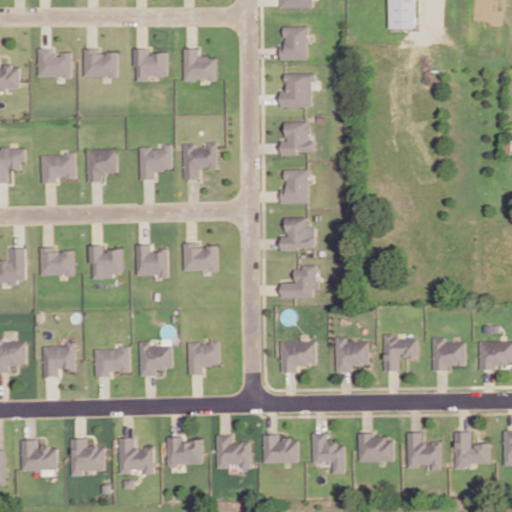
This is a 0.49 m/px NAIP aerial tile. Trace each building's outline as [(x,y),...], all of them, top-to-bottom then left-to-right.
[(390,0),(391,26),(415,26),(415,0),(390,0)] [(283,24),(283,35),(286,35),(286,45),(281,45),(281,57),(308,56),(307,32),(310,32),(310,24),(283,24)] [(86,47),(86,74),(111,73),(111,75),(118,75),(118,50),(108,50),(108,52),(100,52),(100,46),(86,47)] [(184,47),(185,78),(196,78),(196,76),(209,76),(209,79),(217,78),(217,77),(217,57),(207,57),(207,54),(198,54),(198,46),(184,47)] [(40,47),(40,74),(66,74),(66,75),(73,75),(73,50),(63,50),(63,55),(59,55),(59,51),(54,51),(54,47),(40,47)] [(135,47),(135,63),(139,63),(139,77),(148,78),(149,72),(167,72),(167,50),(152,50),(152,53),(149,53),(149,47),(135,47)] [(0,56),(0,85),(21,85),(21,80),(21,66),(14,66),(14,62),(6,62),(6,66),(2,66),(2,56),(0,56)] [(285,72),(285,80),(287,80),(287,89),(281,89),(282,105),(312,104),(312,79),(316,79),(316,71),(285,72)] [(286,120),(286,136),(288,136),(288,139),(282,139),(282,152),(298,152),(298,149),(315,149),(315,138),(308,138),(308,132),(311,132),(312,122),(307,122),(307,120),(286,120)] [(185,177),(200,177),(200,167),(204,167),(204,165),(210,164),(210,167),(219,167),(218,139),(208,140),(208,146),(197,146),(196,142),(185,142),(185,177)] [(142,145),(142,178),(156,177),(156,169),(165,169),(165,166),(172,166),(172,143),(166,143),(166,147),(153,147),(153,145),(142,145)] [(0,148),(0,181),(10,181),(10,165),(15,165),(15,168),(22,168),(21,159),(27,159),(27,146),(11,146),(11,145),(3,145),(3,148),(0,148)] [(90,147),(91,179),(104,179),(104,173),(110,173),(109,170),(120,170),(119,147),(90,147)] [(44,180),(58,180),(58,175),(68,175),(68,176),(78,176),(78,150),(68,150),(69,153),(44,153),(44,180)] [(285,167),(286,178),(288,178),(288,187),(282,187),(283,200),(309,200),(309,174),(310,173),(310,169),(308,167),(285,167)] [(286,215),(286,231),(289,231),(289,234),(283,234),(283,249),(301,249),(301,246),(315,246),(316,246),(316,224),(311,224),(311,220),(309,218),(309,215),(286,215)] [(138,243),(139,272),(162,272),(162,275),(170,275),(169,246),(160,246),(160,250),(151,250),(150,242),(138,243)] [(198,242),(186,242),(186,268),(212,267),(212,269),(220,269),(220,243),(208,244),(208,246),(198,246),(198,242)] [(90,243),(90,261),(94,261),(94,276),(114,276),(114,271),(119,271),(121,269),(124,269),(124,246),(116,246),(116,247),(108,247),(108,250),(104,250),(104,243),(90,243)] [(0,259),(7,259),(7,260),(12,260),(12,246),(26,246),(26,277),(18,277),(18,282),(10,282),(10,279),(0,279),(0,259)] [(42,246),(42,272),(68,271),(68,273),(75,273),(75,272),(75,248),(64,248),(64,250),(55,250),(55,246),(42,246)] [(304,263),(304,268),(299,268),(297,268),(297,282),(283,282),(283,295),(296,295),(316,295),(316,286),(321,286),(321,279),(318,279),(318,263),(304,263)] [(485,331),(493,331),(493,323),(485,323),(485,331)] [(386,332),(387,368),(401,368),(401,351),(405,351),(405,355),(409,355),(409,356),(419,356),(419,336),(401,337),(399,334),(394,334),(394,332),(386,332)] [(0,335),(0,369),(11,369),(11,363),(15,363),(21,363),(21,362),(28,362),(27,340),(5,340),(5,335),(0,335)] [(339,336),(339,369),(354,369),(354,363),(357,363),(357,364),(365,364),(365,362),(370,362),(370,341),(347,341),(347,336),(339,336)] [(435,336),(435,368),(449,368),(449,362),(466,362),(466,340),(446,340),(446,336),(435,336)] [(141,339),(141,373),(157,373),(157,366),(162,366),(162,367),(167,367),(167,365),(173,365),(173,343),(151,344),(151,339),(141,339)] [(190,340),(190,372),(203,372),(203,364),(213,364),(213,361),(221,361),(221,339),(212,339),(212,342),(200,342),(200,340),(190,340)] [(283,339),(283,370),(299,370),(299,363),(311,363),(311,360),(318,360),(318,344),(318,339),(283,339)] [(511,339),(481,339),(481,367),(496,367),(496,362),(508,362),(508,359),(511,359),(511,339)] [(46,374),(60,374),(60,365),(70,365),(70,369),(77,369),(77,340),(68,340),(68,344),(45,344),(46,374)] [(96,347),(97,374),(111,374),(110,369),(116,369),(116,367),(120,367),(120,370),(131,369),(130,344),(121,344),(121,346),(96,347)] [(457,430),(457,466),(467,466),(467,463),(473,463),(473,460),(490,460),(490,442),(480,441),(480,443),(477,443),(477,447),(472,447),(472,430),(457,430)] [(375,431),(360,431),(361,448),(361,459),(395,458),(395,441),(395,438),(387,438),(387,435),(375,435),(375,431)] [(410,431),(423,431),(423,441),(427,441),(427,443),(433,443),(433,440),(442,439),(443,466),(433,466),(433,460),(419,460),(419,464),(410,465),(410,431)] [(217,433),(218,465),(228,465),(228,461),(242,460),(242,465),(250,465),(250,439),(241,439),(241,442),(232,442),(232,432),(217,433)] [(265,433),(265,460),(299,459),(299,439),(291,440),(291,436),(284,436),(284,439),(279,439),(279,432),(265,433)] [(315,432),(315,460),(324,460),(324,458),(334,458),(334,470),(345,470),(345,444),(337,444),(337,440),(328,440),(328,432),(315,432)] [(168,435),(168,453),(169,462),(171,465),(176,465),(178,463),(178,461),(203,461),(203,451),(202,437),(191,437),(191,440),(183,441),(182,434),(168,435)] [(73,436),(74,457),(74,473),(84,472),(84,468),(106,467),(105,451),(105,446),(99,446),(99,444),(96,444),(92,444),(92,445),(88,446),(88,436),(73,436)] [(121,436),(121,437),(121,472),(133,471),(133,466),(145,466),(145,472),(154,471),(154,463),(153,445),(144,445),(144,448),(139,448),(138,446),(134,446),(134,436),(121,436)] [(24,438),(24,468),(58,467),(58,461),(58,447),(51,447),(50,444),(48,444),(43,444),(43,447),(39,447),(39,438),(24,438)] [(7,449),(0,449),(0,485),(8,485),(7,449)] [(125,479),(125,485),(127,487),(133,487),(135,485),(135,479),(133,477),(127,477),(125,479)]
